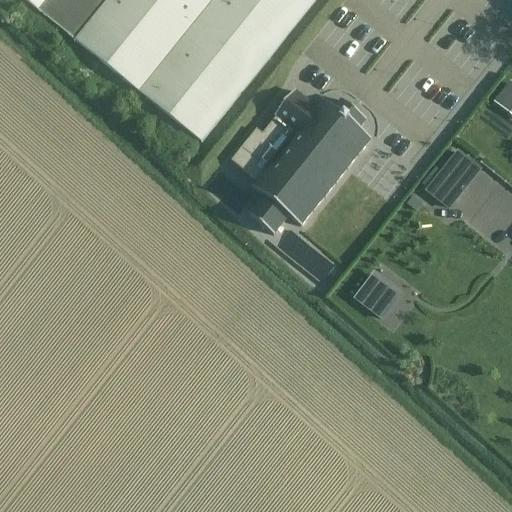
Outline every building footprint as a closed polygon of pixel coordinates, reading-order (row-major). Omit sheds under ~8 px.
[(22,0),(202,143),(317,0),(22,0)] [(511,116),(511,92),(500,107),(511,116)] [(257,131),(232,163),(257,183),(252,189),(265,199),(250,217),(274,237),(289,219),(301,228),(372,141),(359,131),(367,122),(354,112),(342,102),(335,111),(322,101),(316,109),(295,93),(276,117),(277,119),(263,136),(257,131)] [(458,154),(428,192),(449,209),(480,171),(458,154)] [(412,198),(406,205),(415,213),(421,205),(412,198)] [(375,276),(356,301),(382,321),(401,296),(375,276)]
